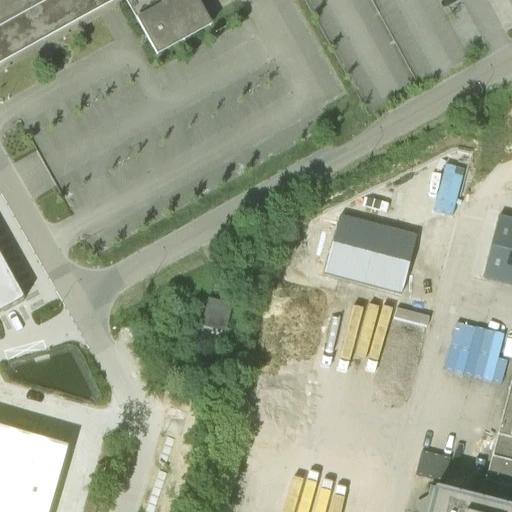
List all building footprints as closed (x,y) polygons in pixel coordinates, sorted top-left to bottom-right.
[(0,0),(0,66),(124,0),(152,50),(206,20),(194,0),(0,0)] [(339,217),(325,275),(402,296),(417,236),(339,217)] [(511,222),(497,218),(482,278),(511,285),(511,222)] [(0,314),(23,302),(0,260),(0,314)] [(222,345),(232,307),(209,301),(199,339),(222,345)] [(455,330),(455,359),(506,359),(506,330),(455,330)] [(509,360),(450,359),(449,378),(508,379),(509,360)] [(511,379),(486,483),(482,482),(482,485),(492,490),(488,507),(443,495),(421,508),(423,511),(507,511),(502,511),(508,489),(511,490),(511,379)] [(158,422),(150,456),(158,458),(166,424),(158,422)] [(0,429),(0,463),(9,432),(0,429)] [(38,441),(9,432),(0,463),(0,493),(20,500),(38,441)] [(67,449),(38,441),(20,500),(50,508),(67,449)] [(0,493),(0,511),(48,511),(50,508),(20,500),(0,493)]
